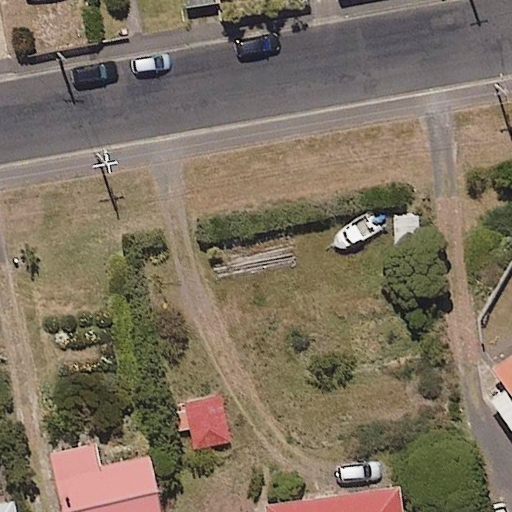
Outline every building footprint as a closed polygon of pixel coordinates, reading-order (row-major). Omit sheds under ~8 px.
[(222,6),(220,0),(181,0),(184,14),(222,6)] [(511,360),(494,373),(511,398),(511,360)] [(229,444),(221,398),(176,406),(184,452),(229,444)] [(97,472),(92,450),(48,458),(58,511),(156,511),(147,463),(97,472)] [(400,511),(397,492),(268,510),(267,511),(400,511)]
